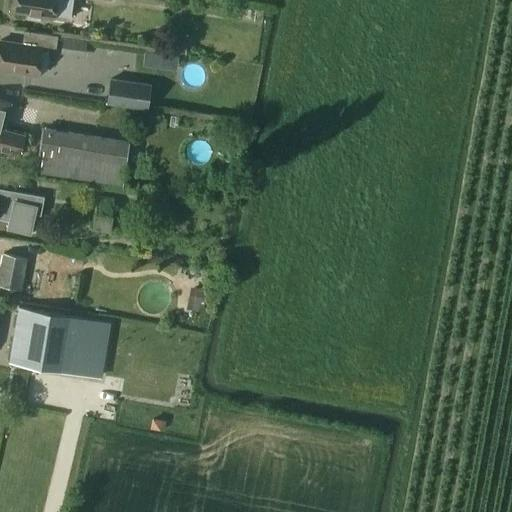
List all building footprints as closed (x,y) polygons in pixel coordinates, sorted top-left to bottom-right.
[(55,18),(57,0),(14,0),(12,12),(27,14),(26,19),(39,21),(40,16),(55,18)] [(23,30),(22,43),(0,40),(0,42),(0,68),(39,75),(43,48),(56,50),(58,35),(23,30)] [(60,52),(84,55),(86,41),(62,37),(60,52)] [(142,65),(178,68),(179,54),(143,51),(142,65)] [(140,75),(172,77),(172,68),(140,67),(140,75)] [(152,84),(111,78),(107,103),(148,109),(152,84)] [(0,147),(21,153),(25,135),(4,130),(11,102),(0,99),(0,147)] [(123,185),(130,143),(44,128),(37,170),(123,185)] [(0,217),(10,220),(9,227),(32,232),(38,204),(32,202),(34,193),(12,188),(10,199),(0,197),(0,196),(0,194),(0,217)] [(112,218),(114,197),(95,195),(91,228),(117,232),(119,219),(112,218)] [(2,237),(0,248),(0,251),(31,256),(33,242),(2,237)] [(0,285),(22,289),(27,257),(2,253),(0,263),(0,285)] [(190,286),(186,309),(203,312),(207,289),(190,286)] [(12,361),(62,369),(100,376),(109,323),(21,308),(12,361)]
